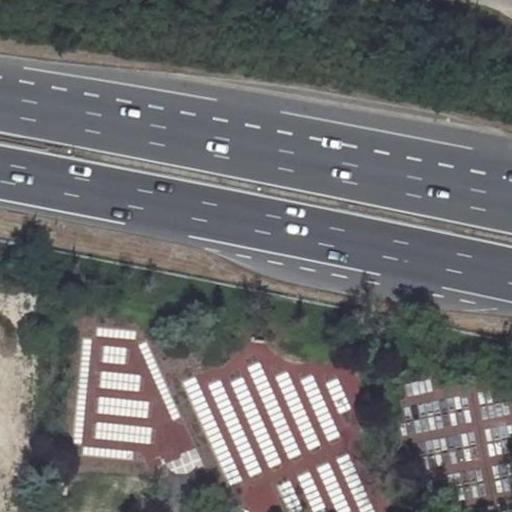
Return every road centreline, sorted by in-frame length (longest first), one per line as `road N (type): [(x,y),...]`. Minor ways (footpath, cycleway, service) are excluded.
road 1 (motorway): [(0,173),(511,276)]
road 2 (motorway): [(511,209),(172,135)]
road 3 (motorway): [(511,168),(172,135)]
road 4 (motorway): [(172,135),(0,102)]
